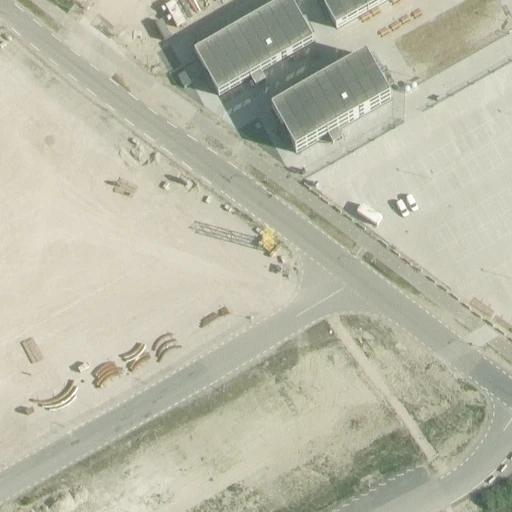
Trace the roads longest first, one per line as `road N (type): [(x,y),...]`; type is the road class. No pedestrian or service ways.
road 1 (unclassified): [(346,270),(1,0)]
road 2 (unclassified): [(346,270),(335,292),(0,486)]
road 3 (unclassified): [(511,394),(346,270)]
road 4 (unclassified): [(405,511),(456,485),(511,421)]
